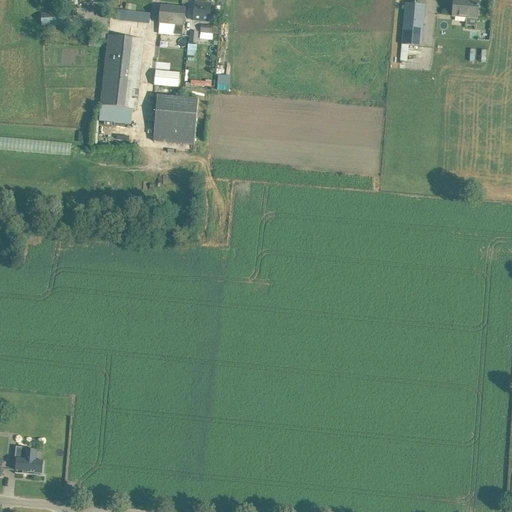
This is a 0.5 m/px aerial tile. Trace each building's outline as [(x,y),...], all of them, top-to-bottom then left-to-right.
[(479,2),(459,0),(453,0),(452,17),(477,20),(479,2)] [(211,4),(195,2),(194,12),(193,21),(209,23),(210,14),(211,4)] [(425,5),(405,3),(402,44),(408,44),(422,45),(425,5)] [(162,7),(161,7),(160,17),(160,23),(175,25),(174,35),(182,36),(183,25),(184,25),(184,19),(185,9),(177,8),(177,10),(162,8),(162,7)] [(69,12),(41,14),(42,26),(70,24),(69,12)] [(201,25),(200,33),(212,34),(212,25),(201,25)] [(199,32),(190,31),(188,42),(197,44),(199,32)] [(144,40),(108,36),(100,106),(136,110),(144,40)] [(161,94),(175,95),(176,87),(178,87),(179,88),(181,67),(156,64),(154,85),(162,86),(161,94)] [(219,74),(218,89),(230,90),(231,75),(219,74)] [(157,96),(154,130),(195,133),(198,99),(157,96)] [(412,147),(410,176),(511,184),(511,156),(418,148),(419,133),(511,140),(511,106),(463,103),(464,98),(453,97),(453,102),(417,99),(414,132),(412,147)] [(26,448),(16,447),(15,458),(18,458),(16,471),(42,473),(43,461),(36,461),(37,451),(26,450),(26,448)]
